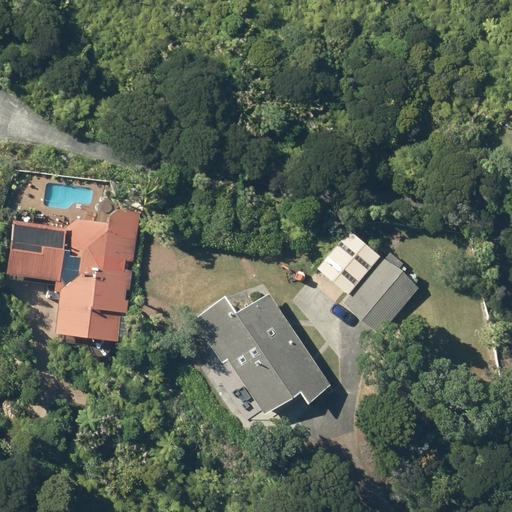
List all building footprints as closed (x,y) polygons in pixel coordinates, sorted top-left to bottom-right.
[(124,324),(130,325),(131,312),(128,312),(130,302),(133,303),(135,284),(126,282),(128,274),(137,275),(145,226),(124,223),(109,236),(81,232),(70,242),(19,235),(11,291),(51,296),(49,308),(63,310),(57,347),(119,354),(124,324)] [(391,257),(385,265),(351,238),(318,277),(349,303),(344,309),(381,340),(419,293),(399,277),(406,270),(391,257)] [(511,243),(510,239),(478,257),(498,292),(511,284),(511,243)] [(332,393),(273,305),(240,326),(229,312),(198,331),(225,373),(231,369),(267,423),(301,400),(308,410),(332,393)] [(459,346),(468,386),(495,380),(487,340),(459,346)]
